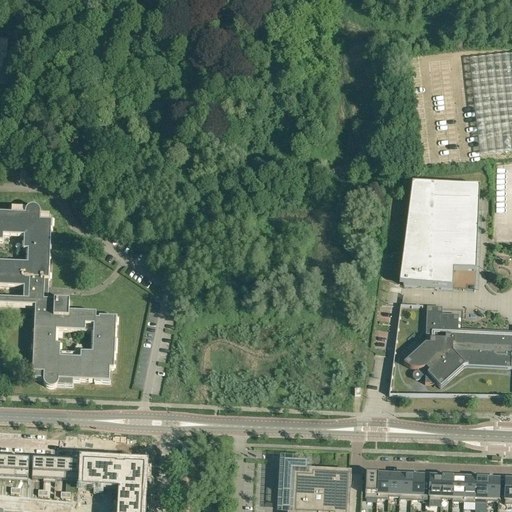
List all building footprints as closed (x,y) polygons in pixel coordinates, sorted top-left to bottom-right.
[(0,84),(7,85),(9,63),(6,62),(8,45),(0,44),(0,84)] [(407,256),(403,287),(452,291),(452,289),(453,273),(475,274),(479,194),(479,188),(416,185),(407,256)] [(0,306),(35,308),(32,374),(44,375),(43,382),(43,384),(44,385),(44,386),(45,387),(46,388),(47,389),(49,389),(50,390),(51,390),(53,390),(54,389),(55,389),(56,388),(57,387),(58,386),(58,384),(59,383),(59,382),(109,384),(110,371),(114,371),(116,319),(99,319),(99,321),(96,321),(96,315),(69,313),(69,303),(48,302),(48,290),(51,223),(40,222),(40,215),(40,214),(40,212),(39,211),(39,210),(38,209),(36,208),(35,208),(34,207),(32,207),(31,208),(30,208),(29,209),(27,209),(27,211),(26,212),(25,213),(25,214),(25,216),(0,214),(0,306)] [(467,368),(511,370),(511,354),(511,333),(458,331),(458,317),(442,316),(442,309),(427,308),(425,341),(430,342),(430,345),(425,345),(403,365),(405,367),(406,368),(408,369),(410,370),(412,371),(414,371),(416,371),(417,371),(417,373),(416,373),(415,373),(414,374),(413,375),(413,376),(413,377),(413,378),(413,379),(414,380),(415,381),(416,381),(417,381),(418,381),(419,381),(420,380),(420,379),(421,379),(421,378),(425,378),(425,385),(437,386),(440,390),(462,370),(462,369),(463,369),(464,368),(465,368),(466,368),(467,368)] [(6,460),(5,481),(16,482),(17,461),(16,461),(6,460)] [(17,461),(16,482),(28,482),(29,461),(28,461),(27,461),(26,461),(17,461)] [(33,462),(32,480),(43,481),(44,481),(45,462),(44,462),(33,462)] [(43,481),(43,483),(55,484),(55,481),(56,463),(55,463),(45,462),(44,481),(43,481)] [(56,463),(55,481),(66,482),(67,464),(66,464),(56,463)] [(67,464),(66,482),(78,483),(79,464),(76,464),(67,464)] [(290,496),(289,500),(288,511),(347,511),(350,474),(306,473),(306,465),(284,464),(282,496),(290,496)] [(83,465),(82,487),(87,487),(87,490),(118,491),(117,511),(141,511),(142,505),(142,496),(143,490),(143,473),(139,473),(140,467),(124,467),(116,467),(116,466),(105,465),(105,466),(100,466),(100,465),(89,465),(89,466),(83,465)] [(365,500),(376,500),(377,475),(366,475),(365,500)] [(389,476),(377,475),(376,500),(388,501),(388,498),(389,476)] [(400,476),(389,476),(388,498),(399,499),(400,476)] [(411,502),(412,477),(400,476),(399,499),(399,501),(411,502)] [(412,477),(411,502),(422,502),(423,477),(412,477)] [(429,502),(429,507),(441,508),(441,501),(442,478),(430,478),(429,494),(429,502)] [(441,501),(452,501),(453,479),(442,478),(441,501)] [(464,479),(453,479),(452,501),(451,503),(463,504),(464,479)] [(476,480),(464,479),(463,504),(475,504),(476,480)] [(486,502),(487,480),(476,480),(475,504),(487,505),(487,503),(486,502)] [(499,481),(487,480),(486,502),(487,503),(498,503),(499,481)]
